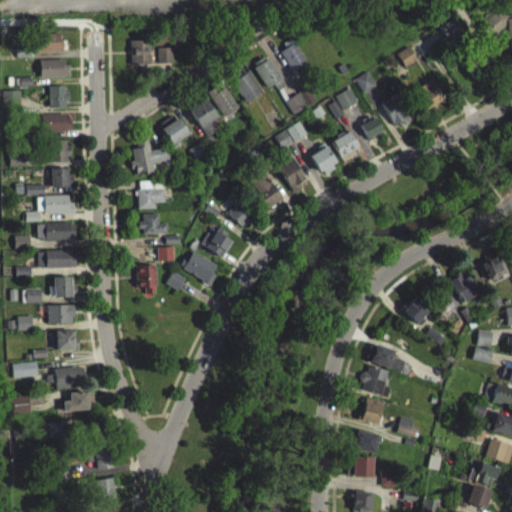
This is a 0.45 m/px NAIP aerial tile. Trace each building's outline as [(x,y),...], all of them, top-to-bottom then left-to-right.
[(502,25),(505,25),(505,33),(507,33),(507,37),(511,37),(511,15),(508,16),(508,9),(496,9),(477,23),(488,37),(502,25)] [(454,15),(466,34),(454,42),(450,35),(447,37),(442,30),(439,24),(454,15)] [(464,43),(454,23),(437,31),(447,51),(464,43)] [(36,48),(65,48),(65,36),(58,36),(58,30),(36,31),(36,48)] [(290,35),(305,56),(290,66),(279,49),(285,45),(282,40),(290,35)] [(129,37),(148,37),(149,61),(129,61),(129,50),(129,37)] [(30,54),(29,51),(29,44),(14,44),(14,55),(30,54)] [(408,44),(396,51),(404,65),(417,57),(412,49),(408,44)] [(156,45),(171,45),(171,60),(164,60),(157,60),(156,45)] [(481,47),(482,50),(487,46),(493,56),(489,58),(492,63),(472,75),(462,59),(481,47)] [(14,62),(29,62),(29,51),(14,52),(14,62)] [(395,59),(403,72),(415,64),(407,51),(395,59)] [(171,68),(170,52),(154,53),(155,68),(171,68)] [(253,60),(255,63),(253,65),(266,85),(273,80),(278,88),(284,84),(280,76),(281,75),(268,55),(264,58),(262,54),(253,60)] [(38,57),(62,56),(62,62),(68,62),(68,72),(63,72),(63,74),(38,75),(38,57)] [(470,83),(490,73),(482,58),(462,68),(470,83)] [(229,74),(244,99),(260,89),(247,69),(241,72),(238,68),(229,74)] [(376,83),(367,69),(355,77),(363,90),(367,88),(376,83)] [(30,74),(14,75),(15,83),(31,83),(31,79),(30,74)] [(444,95),(431,76),(410,90),(423,109),(444,95)] [(360,97),(374,91),(367,77),(354,83),(360,97)] [(64,104),(64,99),(68,99),(68,89),(64,89),(63,83),(47,83),(47,105),(64,104)] [(205,89),(221,114),(236,104),(223,84),(218,88),(215,83),(205,89)] [(306,84),(315,97),(306,103),(297,90),(300,88),(306,84)] [(348,85),(357,99),(347,105),(342,108),(334,93),(348,85)] [(19,88),(1,88),(2,109),(19,109),(19,104),(19,88)] [(410,109),(398,90),(380,102),(393,123),(398,120),(400,123),(406,119),(403,114),(410,109)] [(296,91),(305,104),(292,112),(284,99),(293,93),(296,91)] [(333,100),(340,115),(355,107),(348,93),(333,100)] [(205,97),(188,107),(206,134),(216,128),(209,118),(216,114),(205,97)] [(283,106),(291,119),(304,111),(296,98),(283,106)] [(334,98),(343,112),(335,116),(326,103),(334,98)] [(324,111),(318,103),(310,109),(315,117),(324,111)] [(70,127),(65,127),(65,129),(41,129),(41,111),(64,111),(64,116),(70,116),(70,127)] [(177,114),(159,125),(173,146),(180,142),(177,137),(187,130),(177,114)] [(360,123),(363,121),(361,117),(367,114),(369,117),(375,114),(382,126),(371,132),(373,135),(368,137),(360,123)] [(298,118),(306,131),(297,136),(293,139),(285,126),(298,118)] [(364,142),(379,136),(374,122),(359,128),(364,142)] [(291,147),(304,140),(297,126),(284,133),(291,147)] [(32,127),(20,127),(20,137),(32,137),(32,133),(32,127)] [(283,127),(272,133),(280,146),(288,141),(291,140),(283,127)] [(330,138),(349,128),(358,144),(339,154),(330,138)] [(201,139),(210,151),(218,146),(209,133),(204,137),(201,139)] [(157,146),(148,148),(146,135),(134,137),(136,144),(131,145),(133,158),(129,158),(130,166),(134,165),(135,172),(152,169),(151,160),(162,159),(165,163),(172,158),(162,142),(159,145),(157,146)] [(278,154),(290,148),(284,135),(272,140),(278,154)] [(49,153),(39,153),(39,141),(48,141),(48,137),(65,138),(65,144),(70,144),(70,153),(66,153),(66,159),(49,159),(49,153)] [(200,139),(197,141),(187,147),(195,159),(207,151),(200,139)] [(309,153),(319,147),(317,144),(323,140),(325,144),(335,159),(331,161),(333,165),(324,171),(321,167),(318,169),(309,153)] [(261,157),(254,146),(246,152),(253,162),(259,158),(261,157)] [(24,149),(8,149),(9,164),(24,163),(24,149)] [(304,176),(290,154),(288,156),(285,151),(278,155),(281,160),(275,163),(292,190),(300,185),(297,181),(304,176)] [(493,159),(495,176),(508,174),(506,157),(493,159)] [(23,171),(22,159),(8,159),(8,171),(23,171)] [(50,184),(50,165),(67,165),(67,172),(71,172),(71,183),(50,184)] [(259,170),(261,172),(264,171),(281,195),(261,210),(252,197),(259,192),(248,178),(259,170)] [(44,182),(25,182),(26,192),(44,191),(44,188),(44,182)] [(136,186),(152,185),(152,187),(163,186),(163,199),(153,200),(153,205),(137,206),(136,186)] [(232,189),(226,196),(233,204),(226,211),(239,224),(242,220),(244,222),(250,217),(248,215),(253,210),(232,189)] [(42,190),(24,190),(25,200),(42,199),(42,190)] [(67,193),(67,200),(73,200),(73,211),(65,211),(65,210),(43,210),(43,193),(67,193)] [(218,209),(207,201),(202,208),(212,216),(215,213),(218,209)] [(39,219),(39,214),(39,209),(25,209),(25,219),(39,219)] [(137,219),(142,219),(141,212),(157,211),(157,221),(165,220),(166,231),(142,231),(142,225),(138,226),(137,219)] [(24,227),(38,226),(37,217),(23,217),(24,227)] [(43,220),(68,219),(68,222),(73,222),(74,234),(68,235),(68,236),(44,238),(43,220)] [(164,228),(156,228),(156,219),(140,219),(140,226),(138,226),(138,239),(165,239),(164,228)] [(72,244),(72,228),(34,228),(34,245),(72,244)] [(230,238),(222,251),(220,254),(199,241),(207,230),(212,233),(215,228),(230,238)] [(28,232),(14,233),(14,247),(29,246),(29,242),(28,232)] [(165,233),(179,233),(179,241),(165,242),(165,237),(165,233)] [(511,238),(501,244),(511,266),(511,238)] [(27,241),(13,240),(12,253),(27,254),(27,241)] [(156,244),(173,244),(173,258),(156,258),(156,252),(156,244)] [(75,264),(75,252),(69,252),(69,247),(44,247),(44,249),(36,249),(36,264),(45,264),(45,266),(69,266),(69,264),(75,264)] [(180,261),(183,263),(182,265),(201,277),(201,278),(208,283),(215,272),(211,270),(215,262),(192,248),(189,254),(186,252),(180,261)] [(506,269),(498,251),(480,260),(487,278),(506,269)] [(171,265),(171,252),(154,252),(155,266),(171,265)] [(504,277),(496,260),(478,269),(486,286),(504,277)] [(144,291),(144,285),(136,285),(135,263),(154,262),(155,285),(154,285),(154,290),(144,291)] [(30,264),(15,264),(15,274),(30,274),(30,269),(30,264)] [(448,277),(461,301),(480,290),(467,267),(460,271),(458,268),(451,272),(452,274),(448,277)] [(185,275),(172,268),(164,281),(177,288),(181,282),(185,275)] [(75,293),(75,282),(70,282),(70,274),(52,274),(53,294),(71,294),(71,293),(75,293)] [(163,289),(176,296),(183,283),(170,276),(163,289)] [(40,285),(40,297),(40,300),(25,301),(24,286),(40,285)] [(17,286),(9,286),(9,298),(17,298),(17,286)] [(495,288),(490,291),(486,293),(492,305),(501,300),(495,288)] [(21,308),(39,307),(38,294),(20,294),(21,308)] [(398,306),(403,301),(406,303),(414,295),(427,308),(421,314),(424,317),(419,322),(416,319),(415,320),(403,309),(402,309),(398,306)] [(46,303),(73,302),(73,310),(73,313),(71,313),(71,321),(47,321),(46,303)] [(465,304),(461,307),(459,308),(467,321),(473,317),(465,304)] [(31,313),(16,313),(17,328),(31,328),(31,325),(31,313)] [(15,335),(30,335),(30,321),(15,321),(15,335)] [(428,325),(444,336),(439,343),(424,332),(425,331),(428,325)] [(54,328),(72,328),(72,335),(78,335),(78,345),(73,345),(73,347),(55,348),(54,328)] [(475,342),(476,328),(490,329),(489,337),(489,344),(475,342)] [(488,351),(491,337),(476,335),(474,349),(488,351)] [(398,369),(387,365),(386,366),(368,359),(369,357),(364,355),(369,342),(374,343),(375,341),(393,348),(391,354),(402,358),(398,369)] [(491,349),(474,344),(470,357),(488,361),(490,351),(491,349)] [(46,346),(46,351),(46,355),(33,356),(32,347),(46,346)] [(391,355),(368,348),(362,365),(398,377),(401,367),(389,363),(391,355)] [(487,368),(490,356),(472,352),(470,365),(487,368)] [(35,358),(12,361),(13,376),(37,373),(36,365),(35,358)] [(511,359),(509,366),(503,364),(501,374),(506,375),(505,378),(511,380),(511,359)] [(360,379),(362,380),(360,387),(385,394),(388,385),(382,383),(386,368),(368,362),(365,370),(364,369),(359,371),(358,375),(360,379)] [(53,366),(54,371),(46,372),(47,380),(55,379),(56,386),(80,383),(79,376),(83,375),(82,366),(77,366),(77,363),(53,366)] [(36,381),(34,367),(11,369),(12,383),(36,381)] [(486,380),(483,394),(491,396),(490,400),(511,405),(511,385),(495,380),(495,382),(486,380)] [(44,402),(43,393),(43,388),(27,390),(28,392),(12,394),(14,411),(31,410),(30,403),(44,402)] [(69,390),(86,389),(92,389),(93,404),(88,405),(88,407),(64,409),(63,399),(69,398),(69,390)] [(485,402),(484,405),(480,417),(467,413),(472,398),(485,402)] [(29,418),(29,410),(42,409),(42,399),(11,401),(12,419),(29,418)] [(376,421),(381,403),(364,399),(361,409),(358,409),(356,417),(364,419),(364,418),(376,421)] [(511,414),(495,410),(489,428),(509,434),(510,433),(511,433),(511,414)] [(398,414),(395,428),(395,431),(415,435),(417,426),(410,424),(411,416),(398,414)] [(64,418),(40,421),(42,436),(65,433),(65,427),(64,418)] [(104,439),(101,419),(78,423),(81,443),(104,439)] [(409,432),(410,424),(396,422),(394,439),(414,441),(416,433),(409,432)] [(480,440),(483,432),(484,428),(467,423),(464,435),(480,440)] [(39,428),(40,443),(64,442),(63,427),(39,428)] [(350,429),(355,430),(356,427),(377,432),(373,451),(351,446),(352,444),(347,443),(350,429)] [(506,461),(511,443),(489,436),(483,454),(506,461)] [(86,449),(111,445),(113,464),(96,466),(95,459),(87,460),(86,449)] [(346,471),(352,472),(351,473),(371,474),(372,454),(353,453),(353,455),(347,454),(346,471)] [(111,472),(109,454),(87,456),(88,474),(111,472)] [(494,476),(498,465),(479,458),(476,467),(470,465),(466,476),(488,484),(490,480),(491,476),(494,476)] [(70,462),(49,465),(51,479),(72,476),(71,473),(70,462)] [(381,468),(398,469),(397,484),(380,483),(380,479),(381,468)] [(95,478),(112,475),(116,495),(98,498),(95,478)] [(378,491),(393,492),(394,476),(379,475),(378,491)] [(483,508),(490,489),(471,482),(464,500),(483,508)] [(403,485),(417,487),(415,499),(401,497),(402,491),(403,485)] [(353,488),(371,490),(368,509),(352,507),(353,498),(348,497),(349,490),(353,490),(353,488)] [(438,496),(424,493),(420,509),(435,511),(437,503),(438,496)]
